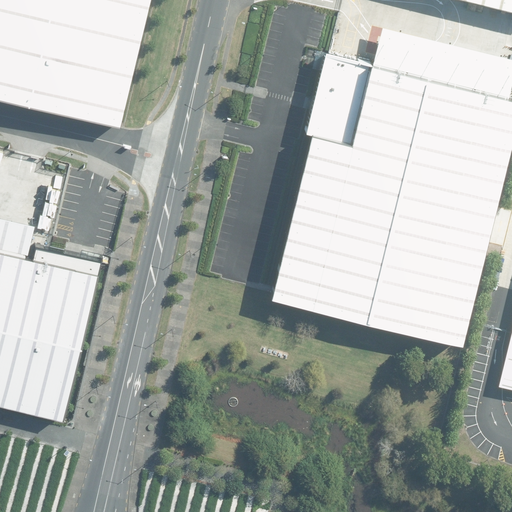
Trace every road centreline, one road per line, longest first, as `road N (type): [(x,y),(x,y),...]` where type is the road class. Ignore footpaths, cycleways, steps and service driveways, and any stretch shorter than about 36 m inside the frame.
road 1 (unclassified): [(100,497),(178,159)]
road 2 (unclassified): [(178,159),(214,0)]
